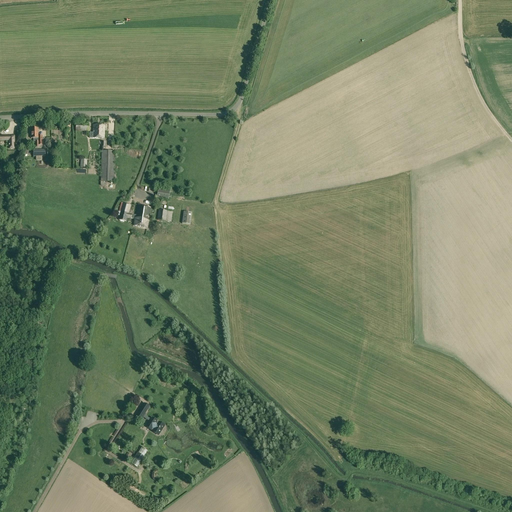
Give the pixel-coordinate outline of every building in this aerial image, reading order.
[(89,131),(89,123),(76,123),(75,131),(89,131)] [(104,138),(104,126),(94,126),(93,133),(89,133),(89,138),(94,138),(104,138)] [(31,139),(33,139),(33,142),(35,142),(35,148),(39,148),(39,145),(42,145),(42,136),(38,136),(38,128),(31,128),(31,139)] [(0,141),(9,141),(9,147),(14,147),(14,136),(0,136),(0,141)] [(101,182),(106,182),(114,183),(115,151),(101,151),(101,182)] [(168,200),(170,191),(158,190),(157,198),(168,200)] [(131,218),(132,215),(129,214),(131,205),(121,203),(119,212),(120,212),(119,220),(126,222),(127,218),(131,218)] [(132,215),(131,218),(135,219),(134,226),(147,228),(151,208),(137,205),(135,216),(132,215)] [(171,223),(172,212),(159,210),(157,220),(171,223)] [(190,225),(192,213),(183,212),(182,224),(190,225)] [(107,230),(111,234),(116,229),(112,225),(107,230)] [(146,427),(150,430),(151,430),(152,428),(153,429),(154,430),(153,431),(153,432),(158,435),(162,429),(164,426),(163,425),(159,422),(159,423),(157,421),(152,418),(146,427)] [(138,453),(144,457),(147,451),(141,448),(138,453)] [(144,457),(138,453),(134,458),(135,458),(140,462),(141,463),(144,457)] [(140,462),(135,458),(131,464),(137,468),(140,462)]
